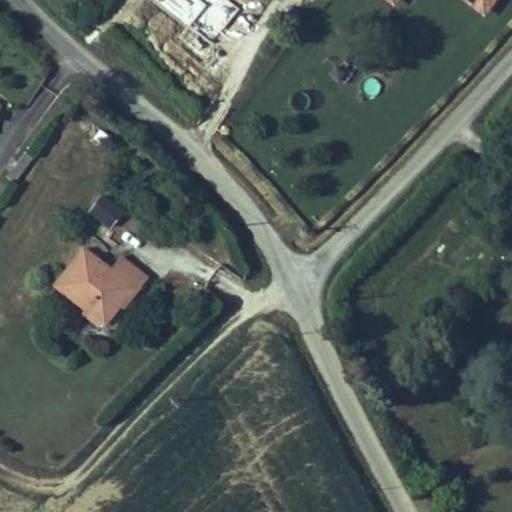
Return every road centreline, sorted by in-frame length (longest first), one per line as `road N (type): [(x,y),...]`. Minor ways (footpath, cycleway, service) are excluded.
road 1 (tertiary): [(26,0),(215,172),(288,285)]
road 2 (track): [(22,511),(52,472),(288,285)]
road 3 (unclassified): [(288,285),(316,267),(511,60)]
road 4 (tertiary): [(288,285),(406,511)]
